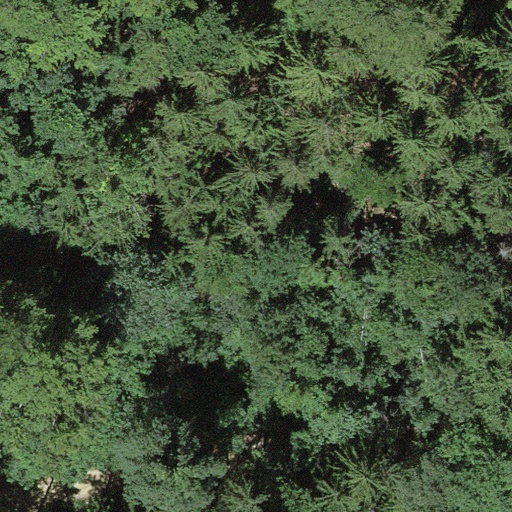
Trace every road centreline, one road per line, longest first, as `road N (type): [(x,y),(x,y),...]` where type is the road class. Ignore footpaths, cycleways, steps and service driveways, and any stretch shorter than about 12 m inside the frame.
road 1 (track): [(0,498),(289,426),(511,394)]
road 2 (track): [(245,0),(0,13)]
